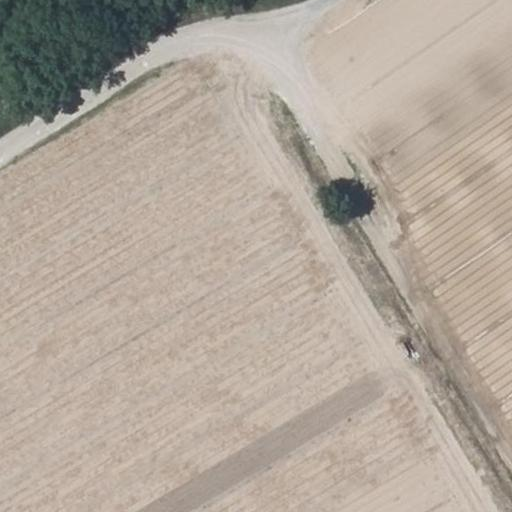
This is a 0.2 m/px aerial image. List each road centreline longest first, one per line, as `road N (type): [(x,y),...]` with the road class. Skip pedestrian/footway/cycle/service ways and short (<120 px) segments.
road 1 (track): [(260,19),(278,73),(511,452)]
road 2 (track): [(0,149),(172,40),(320,0)]
